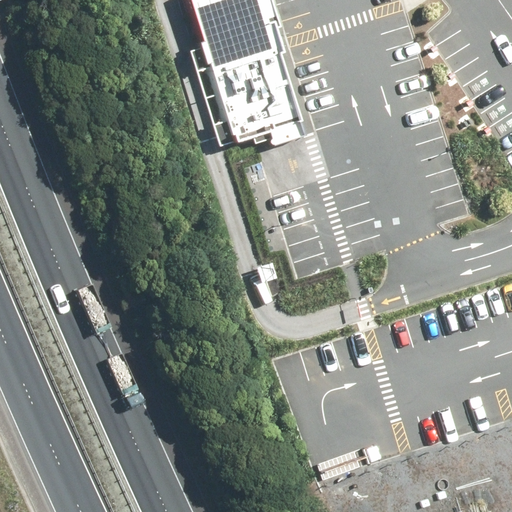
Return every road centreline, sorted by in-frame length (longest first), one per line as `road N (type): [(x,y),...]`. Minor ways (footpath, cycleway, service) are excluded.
road 1 (motorway): [(0,117),(166,511)]
road 2 (motorway): [(80,511),(0,328)]
